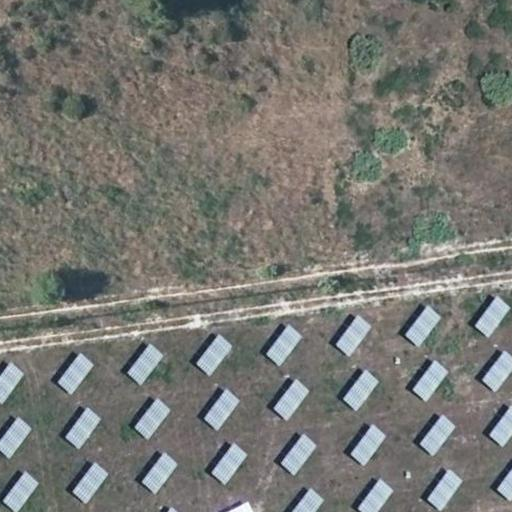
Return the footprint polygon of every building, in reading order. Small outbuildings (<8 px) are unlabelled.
[(475,333),(492,341),(509,307),(491,299),(475,333)] [(406,342),(424,350),(440,316),(421,307),(406,342)] [(355,360),(371,325),(352,317),(336,352),(355,360)] [(284,369),(301,335),(283,327),(266,361),(284,369)] [(197,372),(216,379),(229,343),(210,337),(197,372)] [(145,388),(161,354),(144,345),(127,379),(145,388)] [(500,395),(511,369),(511,358),(498,352),(482,387),(500,395)] [(74,355),(58,389),(76,398),(92,363),(74,355)] [(428,362),(412,397),(430,405),(446,370),(428,362)] [(0,404),(7,407),(22,372),(4,364),(0,373),(0,404)] [(361,414),(377,380),(358,371),(343,406),(361,414)] [(294,424),(307,388),(288,381),(275,418),(294,424)] [(222,434),(238,400),(220,392),(204,426),(222,434)] [(136,436),(155,442),(167,407),(148,400),(136,436)] [(507,450),(511,439),(511,409),(506,407),(489,441),(507,450)] [(65,444),(83,452),(99,418),(81,410),(65,444)] [(419,450),(437,459),(454,426),(436,417),(419,450)] [(0,444),(0,456),(14,462),(29,427),(11,419),(0,444)] [(366,426),(350,461),(369,469),(385,435),(366,426)] [(298,436),(281,470),(299,479),(316,445),(298,436)] [(212,481),(231,488),(244,452),(225,445),(212,481)] [(160,497),(175,462),(157,454),(142,489),(160,497)] [(511,461),(511,462),(497,497),(511,502),(511,461)] [(91,507),(106,472),(88,464),(73,499),(91,507)] [(443,471),(428,506),(441,511),(446,511),(461,479),(443,471)] [(3,509),(10,511),(23,511),(37,481),(19,473),(3,509)] [(360,511),(381,511),(390,488),(372,481),(360,511)] [(314,511),(320,497),(301,491),(294,511),(314,511)] [(227,511),(248,511),(250,507),(231,501),(227,511)]
